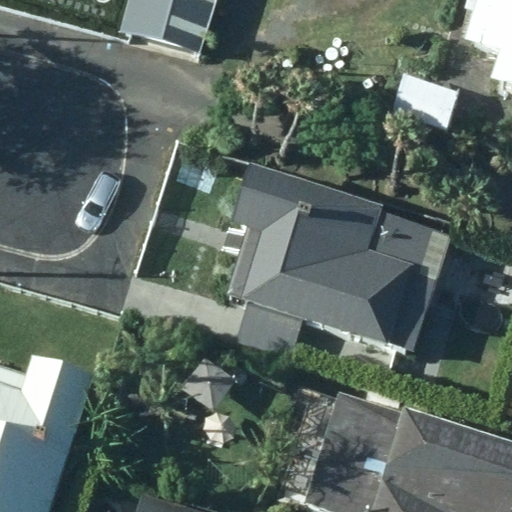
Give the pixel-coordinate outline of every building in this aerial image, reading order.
[(110,0),(99,39),(198,66),(216,0),(110,0)] [(511,0),(477,0),(459,63),(495,74),(487,100),(511,107),(511,0)] [(457,103),(402,85),(388,124),(443,143),(457,103)] [(449,248),(243,184),(225,243),(241,247),(220,314),(243,321),(233,352),(289,370),(300,336),(411,371),(449,248)] [(0,511),(53,511),(89,398),(25,376),(20,391),(0,384),(0,511)] [(511,511),(511,465),(334,411),(303,511),(511,511)]
